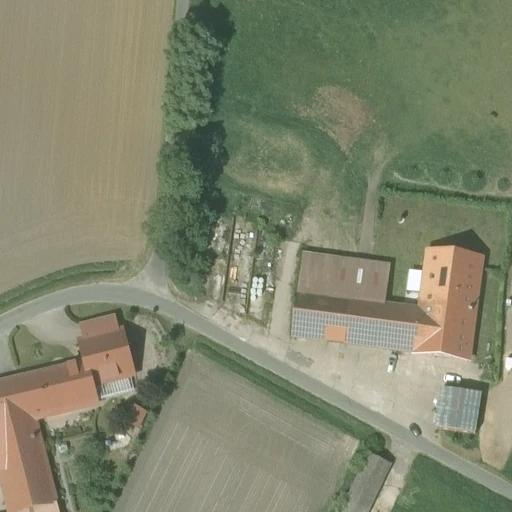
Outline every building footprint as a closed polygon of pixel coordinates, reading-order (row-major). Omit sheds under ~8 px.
[(428,253),(420,312),(384,308),(297,296),(291,339),(415,356),(415,358),(467,365),(480,260),(428,253)] [(355,263),(303,256),(297,296),(384,308),(390,268),(372,265),(355,263)] [(122,334),(86,344),(89,358),(86,364),(65,369),(65,370),(75,411),(96,405),(92,388),(133,378),(122,334)] [(65,370),(0,385),(0,482),(7,511),(57,511),(35,422),(75,411),(65,370)] [(481,397),(441,391),(435,431),(475,437),(481,397)] [(139,431),(145,413),(130,408),(124,426),(139,431)] [(370,457),(342,511),(368,511),(391,467),(370,457)]
